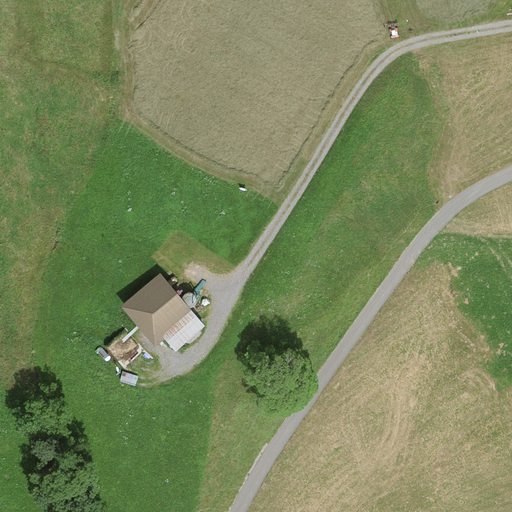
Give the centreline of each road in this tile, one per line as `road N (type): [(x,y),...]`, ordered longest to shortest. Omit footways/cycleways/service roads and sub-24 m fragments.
road 1 (track): [(157,365),(176,366),(207,338),(360,75),(398,49),(511,26)]
road 2 (residential): [(238,511),(310,391),(411,251),(454,205),(511,171)]
